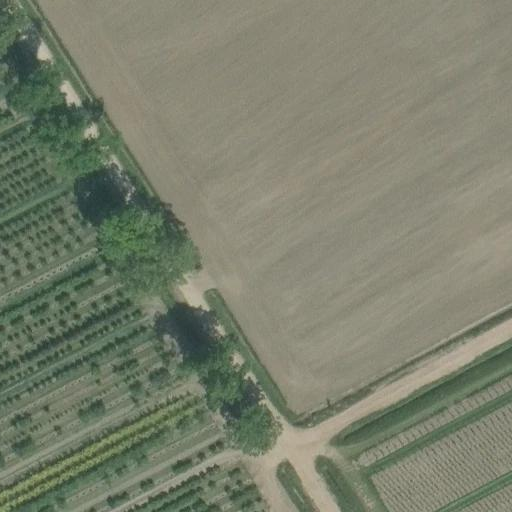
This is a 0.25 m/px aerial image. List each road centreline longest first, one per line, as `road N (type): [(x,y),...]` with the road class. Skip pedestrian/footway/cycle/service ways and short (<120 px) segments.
road 1 (track): [(290,447),(10,0)]
road 2 (track): [(511,323),(290,447)]
